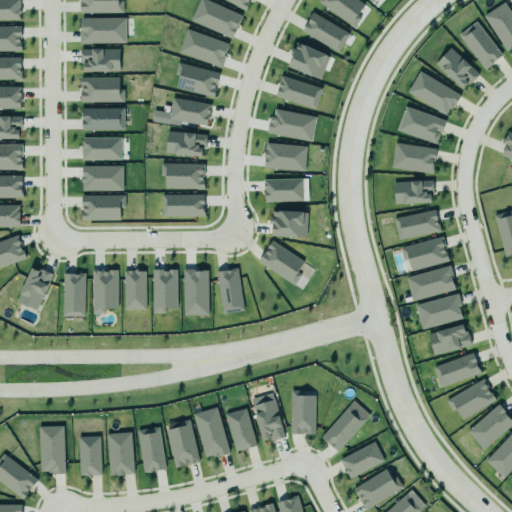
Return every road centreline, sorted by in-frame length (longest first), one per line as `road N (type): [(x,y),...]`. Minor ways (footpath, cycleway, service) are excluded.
road 1 (tertiary): [(393,43),(365,93),(350,147),(355,236),(407,416),(484,511)]
road 2 (residential): [(511,368),(462,181),(473,133),(511,85)]
road 3 (residential): [(307,461),(167,498),(52,505)]
road 4 (residential): [(275,0),(240,81),(230,230)]
road 5 (residential): [(51,237),(51,0)]
road 6 (tertiary): [(187,365),(378,317)]
road 7 (tertiary): [(0,390),(113,386),(171,377),(187,365)]
road 8 (tertiary): [(187,365),(170,356),(0,358)]
road 9 (residential): [(51,237),(210,239),(230,230)]
